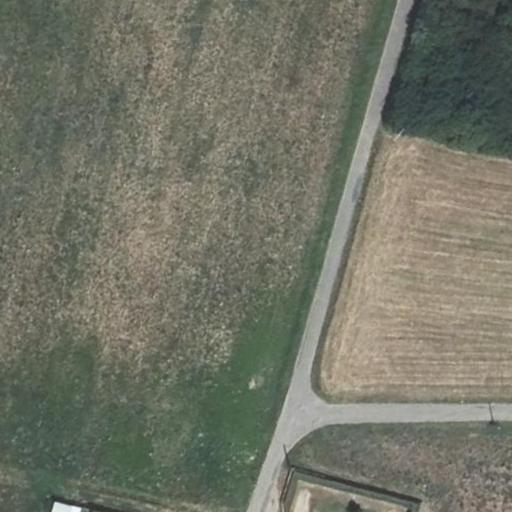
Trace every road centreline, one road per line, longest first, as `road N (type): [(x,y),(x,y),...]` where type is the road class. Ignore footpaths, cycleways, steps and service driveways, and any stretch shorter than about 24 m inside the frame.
road 1 (unclassified): [(290,414),(409,0)]
road 2 (unclassified): [(511,413),(290,414)]
